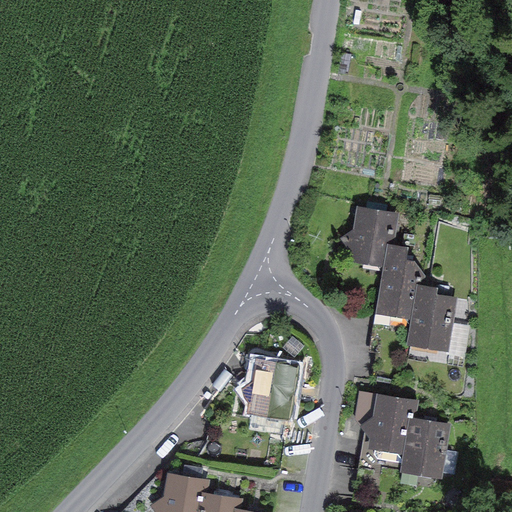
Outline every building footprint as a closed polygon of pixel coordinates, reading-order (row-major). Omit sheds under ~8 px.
[(399,212),(358,205),(353,229),(341,237),(350,252),(350,261),(383,266),(386,242),(394,243),(399,212)] [(406,258),(408,245),(394,243),(386,242),(383,266),(375,314),(411,319),(417,283),(425,284),(427,276),(415,260),(406,258)] [(449,353),(459,296),(436,292),(437,286),(425,284),(417,283),(411,319),(406,345),(449,353)] [(304,368),(254,358),(243,410),(294,420),(304,368)] [(410,399),(369,392),(360,447),(401,454),(407,415),(410,399)] [(401,454),(398,470),(442,478),(452,423),(407,415),(401,454)] [(203,478),(168,472),(165,495),(152,505),(156,511),(196,511),(201,490),(203,478)] [(511,479),(493,477),(489,500),(511,503),(511,479)] [(234,511),(236,507),(238,497),(201,490),(196,511),(234,511)]
